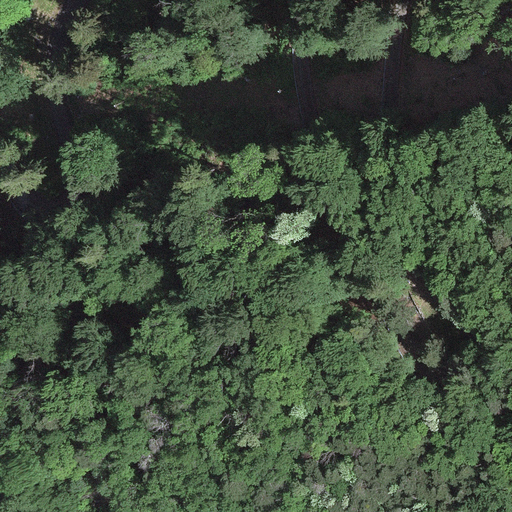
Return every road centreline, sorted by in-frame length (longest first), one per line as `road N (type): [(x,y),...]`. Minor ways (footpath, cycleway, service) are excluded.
road 1 (unclassified): [(308,0),(302,80),(325,168),(400,326),(429,364),(448,373),(467,370),(479,335),(406,250),(391,169),(402,0)]
road 2 (unclassified): [(0,154),(37,208),(63,211),(73,202),(79,170),(48,74),(58,31),(79,0)]
